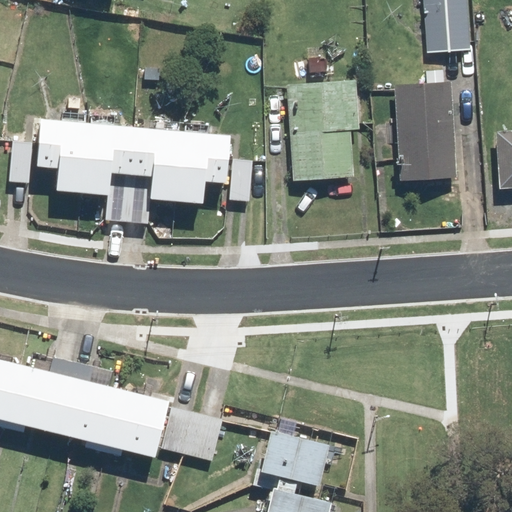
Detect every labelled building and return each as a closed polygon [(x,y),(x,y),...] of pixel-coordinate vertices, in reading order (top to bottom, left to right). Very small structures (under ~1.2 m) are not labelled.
[(463,0),(423,0),(424,50),(464,50),(463,0)] [(386,51),(363,51),(364,81),(386,81),(386,51)] [(327,55),(300,56),(301,81),(328,80),(327,55)] [(345,134),(355,134),(352,83),(281,87),(287,189),(348,185),(345,134)] [(452,182),(448,86),(392,89),(396,185),(452,182)] [(225,139),(38,122),(34,170),(53,172),(51,194),(105,199),(107,176),(148,180),(146,202),(197,207),(199,185),(221,187),(225,139)] [(511,135),(491,137),(494,193),(511,192),(511,135)] [(32,143),(13,141),(9,181),(29,183),(32,143)] [(146,184),(108,181),(105,223),(142,226),(146,184)] [(51,378),(0,365),(0,423),(150,461),(164,406),(112,393),(117,375),(56,359),(51,378)] [(167,408),(156,449),(207,462),(218,421),(167,408)] [(320,447),(259,434),(248,486),(262,489),(283,493),(285,483),(312,488),(320,447)] [(320,511),(322,501),(283,493),(262,489),(257,511),(320,511)]
